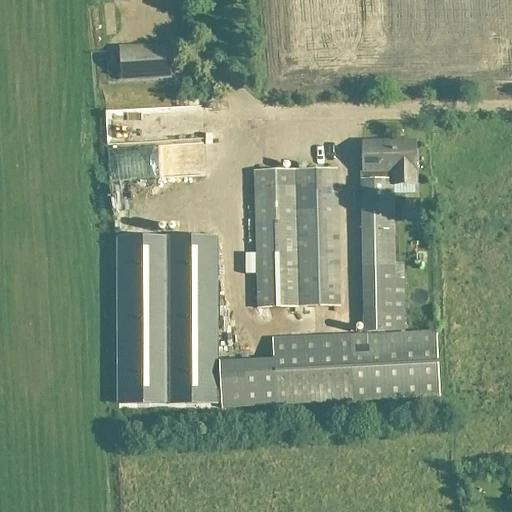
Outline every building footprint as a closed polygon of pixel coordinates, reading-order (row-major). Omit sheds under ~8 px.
[(167,80),(165,51),(119,54),(120,82),(167,80)] [(394,268),(391,187),(413,186),(412,145),(360,146),(361,172),(358,172),(359,182),(358,182),(362,334),(403,333),(401,268),(394,268)] [(255,312),(338,309),(334,174),(251,176),(255,312)] [(168,239),(162,239),(162,241),(116,241),(116,406),(216,406),(215,241),(168,241),(168,239)] [(217,365),(220,411),(438,400),(434,333),(270,341),(272,363),(217,365)]
